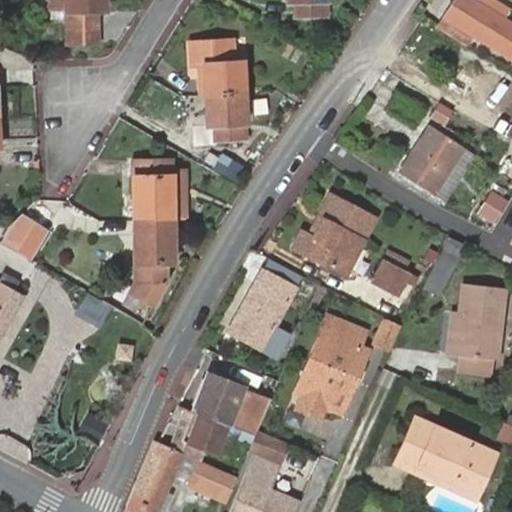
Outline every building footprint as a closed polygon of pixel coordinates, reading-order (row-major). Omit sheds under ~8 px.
[(50,0),(51,8),(66,8),(67,43),(97,42),(98,11),(106,12),(105,0),(50,0)] [(328,18),(327,0),(286,0),(286,4),(294,3),(295,19),(328,18)] [(511,8),(498,0),(455,0),(444,18),(457,25),(452,34),(466,42),(472,34),(511,58),(511,23),(505,19),(511,8)] [(204,94),(244,93),(243,60),(233,60),(233,50),(232,37),(190,39),(190,65),(196,65),(204,64),(204,77),(197,77),(197,95),(204,94)] [(233,60),(243,60),(242,49),(233,50),(233,60)] [(511,132),(511,84),(467,59),(446,96),(511,132)] [(246,140),(244,93),(204,94),(205,126),(196,126),(197,144),(225,143),(225,141),(246,140)] [(422,111),(395,94),(386,109),(414,125),(422,111)] [(461,146),(429,127),(398,174),(430,195),(461,146)] [(174,219),(185,219),(185,202),(174,202),(173,170),(173,160),(133,160),(134,220),(174,219)] [(185,169),(173,170),(174,202),(185,202),(185,169)] [(312,237),(305,234),(297,249),(348,274),(376,221),(326,195),(314,217),(321,221),(312,237)] [(16,228),(7,242),(15,246),(34,216),(26,212),(16,228)] [(45,221),(34,216),(15,246),(25,253),(45,221)] [(314,217),(305,234),(312,237),(321,221),(314,217)] [(119,308),(141,322),(163,283),(165,283),(165,266),(174,265),(174,219),(134,220),(135,284),(119,308)] [(444,243),(424,289),(438,295),(458,249),(444,243)] [(388,251),(383,261),(407,273),(412,263),(388,251)] [(302,275),(269,258),(263,272),(260,270),(229,333),(274,358),(286,334),(276,328),(302,275)] [(407,273),(383,261),(382,260),(371,279),(400,295),(411,275),(407,273)] [(0,330),(22,292),(0,280),(0,330)] [(460,332),(451,331),(448,354),(497,360),(505,285),(468,281),(463,311),(460,332)] [(453,310),(451,331),(460,332),(463,311),(453,310)] [(327,314),(299,381),(305,383),(299,397),(297,402),(318,410),(319,407),(326,392),(343,399),(365,347),(359,345),(365,330),(327,314)] [(373,342),(390,350),(401,324),(385,316),(373,342)] [(226,424),(256,435),(258,430),(271,400),(207,375),(193,412),(199,414),(226,424)] [(305,383),(299,381),(293,394),(299,397),(305,383)] [(337,414),(343,399),(326,392),(319,407),(337,414)] [(315,416),(318,410),(297,402),(295,408),(315,416)] [(168,446),(183,452),(187,442),(199,414),(193,412),(185,408),(168,446)] [(76,432),(98,444),(110,423),(88,410),(76,432)] [(226,424),(199,414),(187,442),(215,451),(226,424)] [(498,454),(417,419),(398,465),(478,500),(498,454)] [(511,425),(502,422),(498,434),(511,441),(511,425)] [(287,442),(263,432),(257,447),(229,511),(293,511),(300,498),(270,485),(281,458),(287,442)] [(0,433),(0,453),(22,466),(31,451),(0,433)] [(125,510),(129,511),(154,511),(183,452),(168,446),(155,441),(125,510)] [(227,502),(238,477),(201,460),(190,485),(227,502)]
